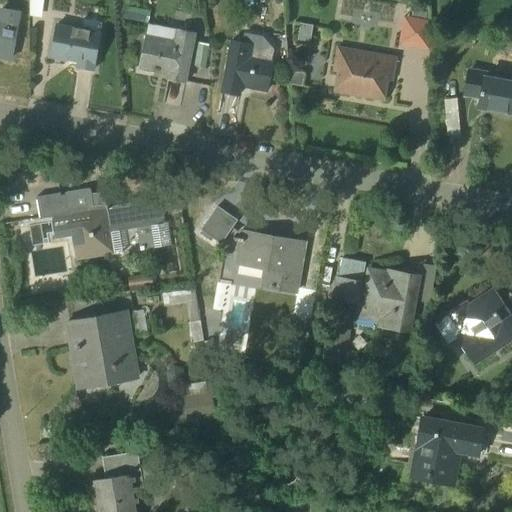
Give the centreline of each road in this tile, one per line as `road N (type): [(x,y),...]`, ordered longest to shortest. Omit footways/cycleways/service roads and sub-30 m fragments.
road 1 (residential): [(0,115),(511,208)]
road 2 (residential): [(0,364),(24,511)]
